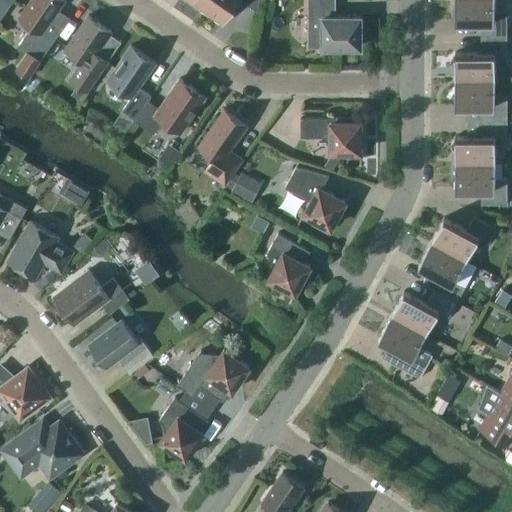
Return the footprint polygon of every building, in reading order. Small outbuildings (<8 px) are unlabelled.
[(0,0),(0,19),(13,0),(0,0)] [(30,0),(19,16),(32,25),(19,45),(27,50),(15,68),(28,77),(56,36),(45,28),(64,0),(30,0)] [(188,0),(202,9),(208,0),(188,0)] [(208,0),(202,9),(222,23),(237,0),(242,0),(258,10),(259,0),(208,0)] [(361,46),(361,15),(335,15),(335,0),(309,0),(309,46),(361,46)] [(454,0),(455,20),(481,20),(481,35),(507,35),(507,10),(495,10),(495,0),(454,0)] [(88,63),(76,82),(87,90),(108,60),(96,52),(111,31),(88,15),(65,48),(88,63)] [(455,52),(455,77),(495,77),(495,53),(507,53),(507,35),(481,35),(481,52),(455,52)] [(123,109),(136,118),(152,94),(139,86),(156,62),(131,45),(108,79),(132,96),(123,109)] [(495,94),(495,77),(455,77),(455,104),(481,104),(481,119),(507,119),(507,94),(495,94)] [(206,96),(179,78),(159,107),(149,100),(136,119),(154,132),(164,119),(182,131),(206,96)] [(206,169),(225,182),(242,158),(230,149),(247,125),(224,109),(199,145),(215,156),(206,169)] [(361,156),(361,120),(345,120),(345,116),(301,116),(301,136),(331,136),(331,151),(343,151),(343,156),(361,156)] [(455,135),(455,161),(496,161),(495,137),(507,137),(507,119),(481,119),(481,135),(455,135)] [(332,170),(339,159),(331,154),(324,165),(332,170)] [(496,161),(455,161),(455,187),(481,187),(481,204),(508,204),(508,177),(496,177),(496,161)] [(330,174),(297,165),(285,186),(311,200),(304,212),(315,218),(312,223),(329,232),(346,200),(326,189),(330,174)] [(246,199),(256,181),(242,174),(232,191),(246,199)] [(62,186),(67,189),(72,179),(67,176),(62,186)] [(0,223),(8,209),(22,217),(32,199),(15,190),(10,197),(3,193),(0,199),(0,223)] [(444,217),(432,239),(467,258),(478,237),(489,243),(497,227),(474,215),(467,229),(444,217)] [(55,240),(57,235),(32,221),(10,260),(35,274),(43,261),(61,271),(73,250),(55,240)] [(278,232),(268,252),(276,264),(269,277),(279,283),(277,288),(292,296),(290,300),(291,301),(310,265),(299,258),(306,246),(278,232)] [(442,275),(434,288),(457,301),(465,286),(455,280),(467,258),(432,239),(419,262),(442,275)] [(56,297),(73,320),(88,309),(90,311),(102,302),(109,312),(129,298),(114,276),(102,285),(90,269),(69,284),(71,286),(56,297)] [(507,290),(511,287),(511,274),(502,280),(507,290)] [(449,316),(457,301),(434,288),(427,303),(404,290),(392,313),(427,332),(438,311),(449,316)] [(427,332),(392,313),(379,336),(402,348),(394,362),(421,377),(433,354),(419,346),(427,332)] [(118,357),(130,373),(154,355),(141,337),(138,340),(122,319),(90,343),(107,365),(118,357)] [(508,354),(511,346),(499,339),(495,346),(508,354)] [(223,400),(230,389),(232,390),(250,365),(241,359),(241,354),(233,353),(224,348),(221,352),(202,351),(202,350),(201,350),(178,383),(193,394),(200,384),(223,400)] [(0,390),(4,397),(2,401),(18,415),(20,419),(51,396),(49,393),(50,392),(43,382),(41,383),(28,365),(9,380),(0,372),(0,390)] [(511,371),(500,391),(511,398),(511,371)] [(511,398),(500,391),(486,383),(478,407),(488,413),(480,427),(508,443),(511,436),(511,398)] [(442,412),(448,401),(436,394),(430,405),(442,412)] [(209,419),(175,396),(160,419),(163,421),(166,433),(161,440),(168,444),(170,455),(180,453),(186,457),(204,432),(202,430),(209,419)] [(85,452),(74,437),(72,438),(59,421),(52,426),(44,416),(6,445),(17,459),(9,464),(20,479),(42,462),(51,474),(68,462),(70,464),(85,452)] [(2,426),(0,427),(0,446),(11,438),(2,426)] [(263,501),(278,511),(286,511),(305,485),(283,470),(263,501)] [(37,511),(45,511),(63,492),(48,480),(28,504),(37,511)] [(79,511),(136,511),(118,501),(111,511),(94,511),(83,505),(79,511)] [(343,511),(328,501),(320,511),(343,511)]
